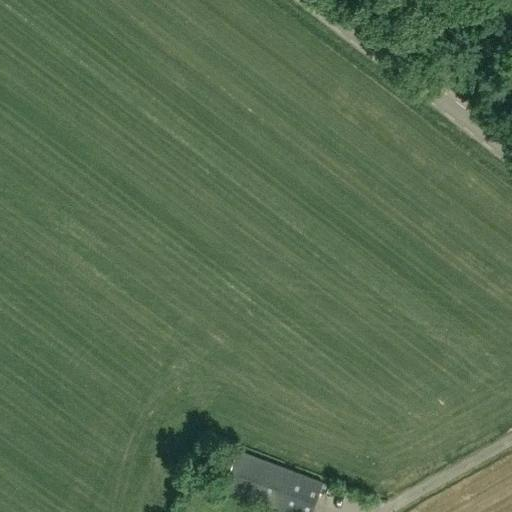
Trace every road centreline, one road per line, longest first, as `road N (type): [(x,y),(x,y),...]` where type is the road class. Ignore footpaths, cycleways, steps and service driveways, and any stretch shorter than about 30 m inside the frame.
road 1 (tertiary): [(511,149),(319,0)]
road 2 (unknown): [(511,443),(397,511)]
